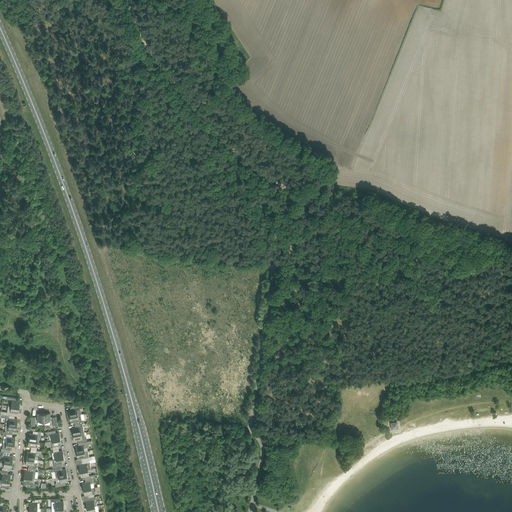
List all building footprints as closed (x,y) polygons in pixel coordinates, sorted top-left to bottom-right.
[(19,407),(20,400),(17,400),(17,397),(7,396),(7,399),(12,399),(11,406),(19,407)] [(77,407),(80,407),(80,405),(70,404),(70,409),(69,409),(70,416),(78,414),(77,407)] [(3,411),(1,411),(1,414),(6,414),(15,416),(15,413),(18,413),(19,407),(11,406),(8,405),(7,411),(3,411)] [(82,420),(81,414),(70,416),(71,422),(74,421),(75,424),(83,423),(84,423),(83,420),(82,420)] [(17,425),(17,419),(14,418),(15,416),(9,415),(7,415),(6,424),(17,425)] [(75,427),(72,428),(73,434),(84,432),(83,423),(75,424),(75,427)] [(16,432),(17,425),(6,424),(5,430),(6,430),(6,431),(3,431),(2,433),(3,433),(12,434),(13,431),(16,432)] [(40,441),(41,431),(39,431),(33,430),(33,433),(30,433),(29,439),(40,441)] [(56,433),(55,430),(53,430),(50,431),(47,431),(47,434),(51,434),(52,440),(60,438),(59,432),(56,433)] [(87,438),(85,438),(84,432),(73,434),(74,440),(78,440),(78,443),(87,441),(87,438)] [(12,437),(12,434),(3,433),(3,436),(6,436),(7,436),(7,442),(7,443),(14,444),(15,437),(12,437)] [(61,445),(60,438),(52,440),(49,440),(51,449),(53,449),(59,448),(58,445),(61,445)] [(39,444),(40,441),(29,439),(28,446),(31,446),(31,449),(37,450),(37,447),(36,447),(36,444),(39,444)] [(84,451),(84,447),(88,447),(89,444),(89,443),(92,443),(92,440),(87,441),(78,443),(79,445),(76,446),(77,452),(85,451),(84,451)] [(13,450),(14,444),(7,443),(7,442),(3,442),(2,448),(1,451),(2,451),(10,453),(10,450),(13,450)] [(59,451),(59,448),(53,449),(53,452),(55,452),(56,458),(63,457),(62,450),(59,451)] [(36,456),(36,453),(37,450),(31,449),(30,452),(27,451),(26,458),(34,459),(38,459),(38,456),(36,456)] [(88,450),(85,451),(77,452),(78,459),(81,458),(81,461),(89,459),(91,459),(91,456),(89,456),(88,450)] [(2,461),(4,461),(12,462),(13,456),(10,455),(10,453),(2,451),(2,461)] [(65,463),(63,457),(56,458),(52,459),(53,465),(53,468),(62,466),(62,464),(65,463)] [(34,462),(34,459),(26,458),(26,464),(29,465),(28,467),(35,468),(37,468),(37,462),(34,462)] [(91,469),(89,459),(81,461),(82,464),(79,464),(80,471),(88,469),(91,469)] [(11,468),(12,462),(4,461),(3,467),(2,467),(2,470),(8,471),(8,468),(11,468)] [(63,469),(62,466),(53,468),(54,471),(56,471),(56,473),(55,473),(56,477),(67,475),(66,469),(63,469)] [(25,470),(24,476),(32,477),(34,477),(35,468),(28,467),(28,470),(25,470)] [(89,475),(88,469),(80,471),(81,477),(84,476),(85,479),(93,478),(95,477),(94,474),(89,475)] [(7,474),(8,471),(2,470),(1,473),(3,473),(2,480),(10,481),(10,474),(7,474)] [(68,481),(67,475),(56,477),(57,482),(55,483),(56,486),(65,485),(65,482),(68,481)] [(24,476),(23,483),(26,483),(26,486),(35,487),(39,487),(39,484),(34,483),(35,478),(34,477),(32,477),(24,476)] [(91,487),(90,484),(93,483),(93,478),(85,479),(85,482),(82,482),(84,489),(91,487)] [(2,480),(1,486),(0,485),(0,488),(5,489),(6,487),(9,487),(10,481),(2,480)] [(92,494),(91,487),(84,489),(85,495),(88,495),(88,497),(94,496),(94,493),(92,494)] [(95,506),(94,502),(97,501),(96,496),(94,496),(88,497),(89,500),(86,501),(87,507),(95,506)] [(60,498),(51,498),(51,501),(55,501),(56,508),(63,507),(63,501),(60,501),(60,498)] [(37,502),(38,502),(38,499),(32,499),(32,502),(29,502),(29,508),(37,508),(37,502)]
